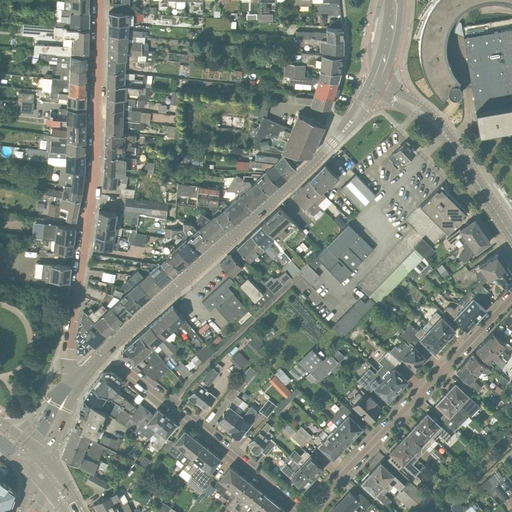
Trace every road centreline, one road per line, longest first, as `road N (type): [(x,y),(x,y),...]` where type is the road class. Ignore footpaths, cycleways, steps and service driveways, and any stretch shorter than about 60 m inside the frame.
road 1 (residential): [(75,382),(68,342),(95,161),(98,0)]
road 2 (secondary): [(104,352),(315,160),(374,84)]
road 3 (residential): [(511,297),(306,511)]
road 4 (residential): [(104,352),(304,511)]
road 5 (tertiary): [(511,237),(432,122),(374,84)]
